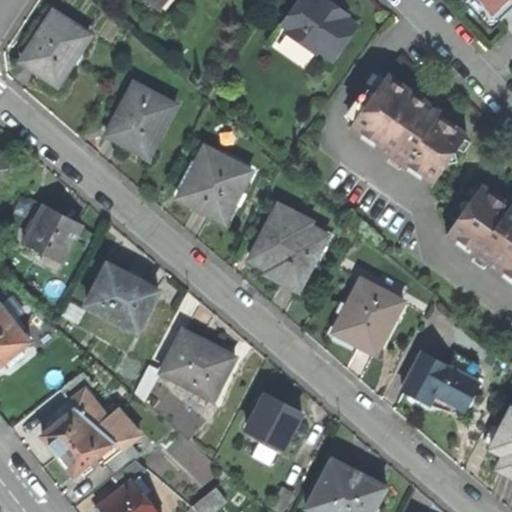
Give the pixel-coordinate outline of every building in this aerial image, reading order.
[(301,0),(271,46),(306,69),(318,51),(332,60),(355,26),(345,19),(347,17),(333,8),(321,0),(301,0)] [(511,0),(465,0),(495,30),(511,14),(511,0)] [(57,86),(91,36),(54,12),(38,35),(20,63),(57,86)] [(430,104),(388,75),(349,131),(431,187),(465,136),(438,117),(441,112),(430,104)] [(148,159),(177,107),(135,85),(105,137),(127,148),(148,159)] [(223,227),(252,173),(205,149),(177,204),(200,215),(223,227)] [(0,201),(16,169),(0,160),(0,201)] [(511,203),(511,205),(483,186),(448,235),(511,280),(511,203)] [(64,216),(44,205),(25,243),(45,253),(41,262),(59,271),(83,225),(64,216)] [(301,289),(327,235),(310,226),(312,222),(278,206),(252,259),(270,267),(267,273),(277,277),(301,289)] [(134,278),(109,265),(88,305),(138,332),(159,291),(134,278)] [(0,292),(9,286),(0,277),(0,292)] [(377,354),(404,303),(362,281),(335,332),(357,343),(377,354)] [(18,351),(30,341),(10,317),(16,312),(7,301),(1,306),(0,305),(0,304),(0,366),(2,365),(5,369),(22,356),(18,351)] [(210,344),(183,331),(162,373),(214,400),(235,357),(210,344)] [(467,410),(484,377),(478,373),(482,364),(456,350),(449,365),(423,351),(402,392),(429,406),(436,393),(447,399),(467,410)] [(148,395),(163,366),(151,360),(136,389),(148,395)] [(47,444),(58,457),(108,417),(87,390),(90,388),(81,374),(58,393),(67,406),(71,404),(77,412),(56,428),(43,438),(47,444)] [(286,404),(267,395),(249,431),(283,449),(301,412),(286,404)] [(49,420),(56,428),(77,412),(71,404),(67,406),(49,420)] [(117,443),(125,450),(130,446),(142,436),(119,408),(108,417),(58,457),(67,468),(74,478),(117,443)] [(511,409),(502,428),(494,424),(485,441),(493,445),(491,449),(505,456),(498,469),(511,476),(511,409)] [(105,464),(114,477),(138,458),(130,446),(125,450),(105,464)] [(154,511),(145,499),(151,494),(138,476),(147,470),(138,458),(114,477),(123,489),(98,508),(101,511),(99,511),(154,511)] [(351,470),(332,461),(308,509),(314,511),(372,511),(385,487),(367,478),(368,476),(359,471),(353,468),(351,470)] [(205,511),(224,498),(215,488),(193,506),(200,511),(205,511)]
